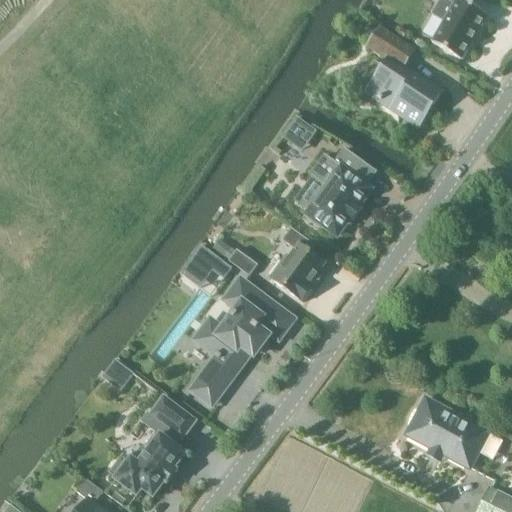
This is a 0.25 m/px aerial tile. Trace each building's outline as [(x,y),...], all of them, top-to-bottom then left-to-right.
[(444,0),(441,0),(433,15),(445,21),(432,43),(462,61),(488,16),(459,0),(457,0),(454,5),(444,0)] [(389,61),(366,95),(418,129),(443,92),(404,66),(414,51),(381,29),(368,48),(389,61)] [(284,138),(302,151),(315,133),(297,120),(284,138)] [(325,157),(313,174),(329,186),(308,214),(307,215),(309,216),(311,217),(308,220),(319,228),(321,225),(336,235),(336,236),(337,237),(338,235),(348,221),(351,223),(363,208),(359,205),(370,191),(370,192),(371,190),(370,189),(369,189),(365,187),(375,173),(344,151),(335,164),(325,157)] [(315,246),(292,229),(282,241),(295,251),(290,258),(288,257),(271,280),(303,304),(313,289),(309,286),(326,264),(311,253),(315,246)] [(250,277),(258,266),(237,251),(229,262),(250,277)] [(236,314),(234,313),(231,317),(232,318),(223,331),(211,322),(196,341),(216,356),(215,357),(217,359),(203,378),(222,392),(251,354),(254,357),(268,337),(265,335),(267,332),(279,340),(293,321),(241,281),(226,301),(238,310),(236,314)] [(157,433),(147,447),(150,450),(139,465),(133,461),(134,460),(132,459),(130,462),(123,457),(110,473),(117,478),(115,481),(117,483),(117,482),(135,496),(137,498),(139,496),(138,496),(142,490),(152,497),(152,498),(154,499),(155,497),(165,484),(167,486),(168,484),(168,483),(176,473),(176,474),(178,472),(175,470),(185,457),(187,455),(185,454),(175,447),(180,439),(183,440),(184,439),(184,438),(194,424),(195,424),(196,422),(194,421),(165,400),(166,399),(164,398),(162,400),(163,400),(152,414),(150,416),(152,417),(167,428),(160,436),(157,433)] [(489,435),(426,401),(421,410),(418,413),(416,416),(414,420),(412,424),(411,428),(407,437),(470,471),(480,451),(484,449),(487,442),(487,438),(489,435)] [(103,493),(87,481),(78,494),(87,501),(79,511),(103,511),(94,505),(103,493)] [(511,511),(511,500),(490,490),(478,511),(511,511)]
